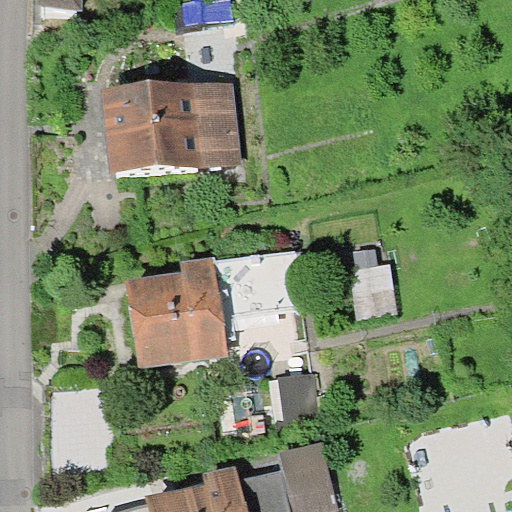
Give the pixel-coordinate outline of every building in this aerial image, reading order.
[(37,0),(37,21),(72,21),(72,0),(37,0)] [(223,95),(105,104),(113,184),(231,172),(223,95)] [(215,326),(287,315),(298,313),(290,259),(179,276),(181,290),(124,299),(136,374),(220,361),(215,326)] [(317,435),(310,381),(278,385),(284,428),(272,430),(273,441),(317,435)] [(110,453),(105,387),(41,392),(42,491),(104,486),(101,453),(110,453)] [(229,480),(202,487),(206,501),(160,511),(325,511),(320,489),(324,488),(317,457),(278,467),(282,483),(233,497),(229,480)]
